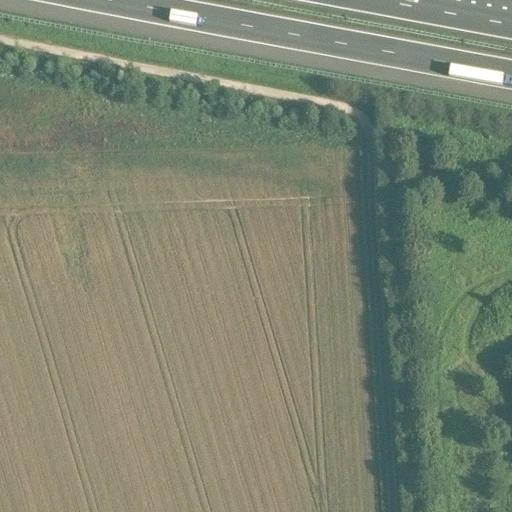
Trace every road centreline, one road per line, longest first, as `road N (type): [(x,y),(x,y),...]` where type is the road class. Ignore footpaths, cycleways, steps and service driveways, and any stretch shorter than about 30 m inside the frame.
road 1 (track): [(389,511),(358,112),(0,39)]
road 2 (motorway): [(84,0),(511,78)]
road 3 (motorway): [(511,25),(372,0)]
